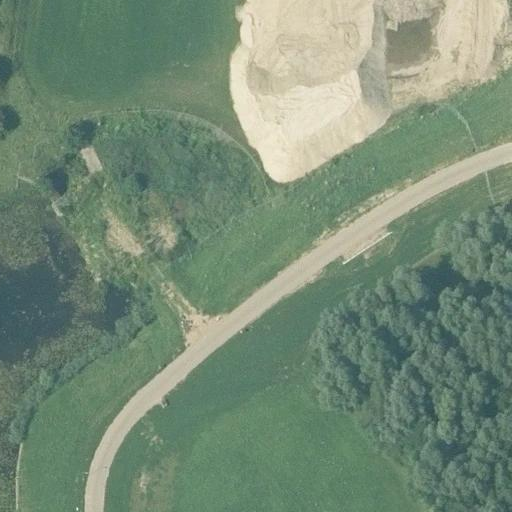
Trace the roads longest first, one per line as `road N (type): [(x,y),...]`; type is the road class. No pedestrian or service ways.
road 1 (unclassified): [(88,511),(93,458),(164,382),(401,206),(511,154)]
road 2 (track): [(211,345),(128,237),(96,171)]
